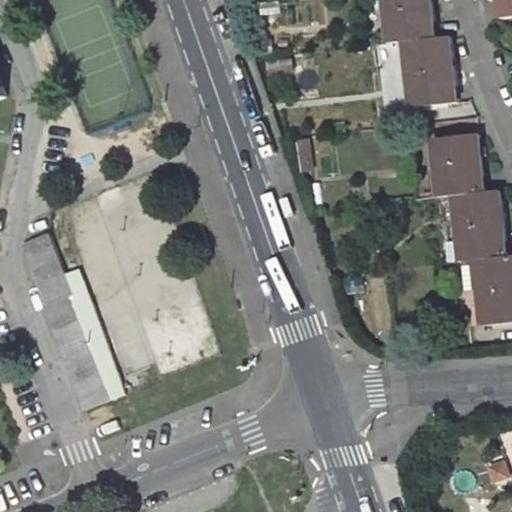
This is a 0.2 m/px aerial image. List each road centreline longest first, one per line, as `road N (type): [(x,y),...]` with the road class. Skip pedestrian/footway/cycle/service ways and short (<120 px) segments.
road 1 (residential): [(0,23),(36,99),(3,252),(97,494)]
road 2 (primary): [(323,398),(183,0)]
road 3 (unclassified): [(323,398),(97,494)]
road 4 (residential): [(323,398),(511,378)]
road 5 (residential): [(466,0),(511,140)]
